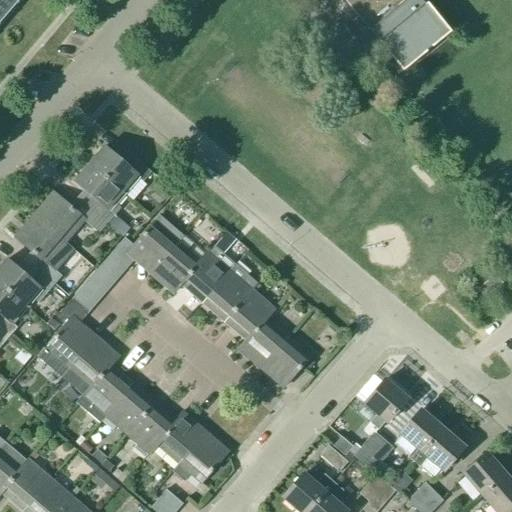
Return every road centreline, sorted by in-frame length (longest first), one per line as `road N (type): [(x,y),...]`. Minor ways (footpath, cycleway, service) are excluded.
road 1 (residential): [(395,317),(92,60)]
road 2 (residential): [(297,429),(128,292),(99,323)]
road 3 (residential): [(297,429),(395,317)]
road 4 (unclassified): [(0,167),(92,60)]
